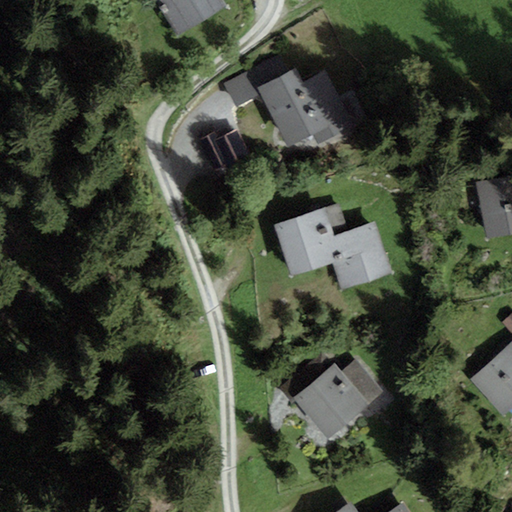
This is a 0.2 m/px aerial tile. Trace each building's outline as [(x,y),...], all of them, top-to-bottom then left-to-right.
[(227,7),(222,0),(157,0),(179,36),(227,7)] [(260,64),(223,85),(237,109),(261,96),(258,89),(270,83),(260,64)] [(354,124),(325,72),(307,82),(299,67),(270,83),(258,89),(261,96),(289,147),(312,135),(317,144),(354,124)] [(251,159),(236,130),(218,140),(214,133),(199,140),(217,176),(251,159)] [(511,175),(476,183),(487,238),(511,233),(511,175)] [(325,208),(335,237),(349,232),(339,203),(325,208)] [(335,237),(325,208),(274,225),(291,278),(332,264),(343,261),(335,237)] [(332,264),(341,290),(392,273),(375,223),(349,232),(335,237),(343,261),(332,264)] [(511,312),(502,323),(511,333),(511,332),(511,312)] [(511,342),(470,381),(503,417),(511,408),(511,342)] [(328,440),(385,393),(357,360),(342,373),(334,364),(293,398),(328,440)] [(356,511),(350,503),(337,511),(356,511)] [(408,511),(402,503),(389,511),(408,511)]
